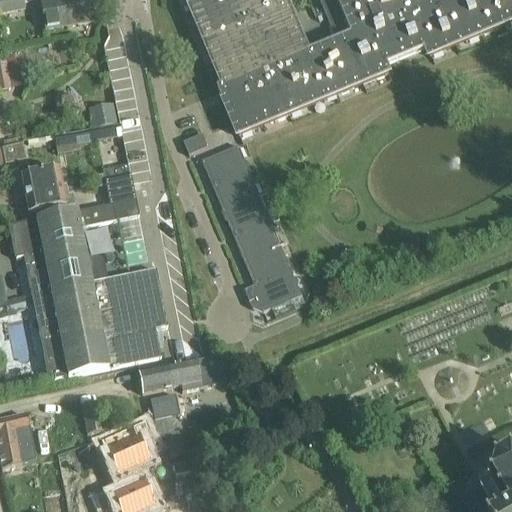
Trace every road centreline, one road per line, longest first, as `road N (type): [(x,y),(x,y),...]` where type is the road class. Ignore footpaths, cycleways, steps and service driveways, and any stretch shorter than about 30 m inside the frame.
road 1 (residential): [(242,318),(164,116),(141,0)]
road 2 (unknown): [(0,409),(119,386)]
